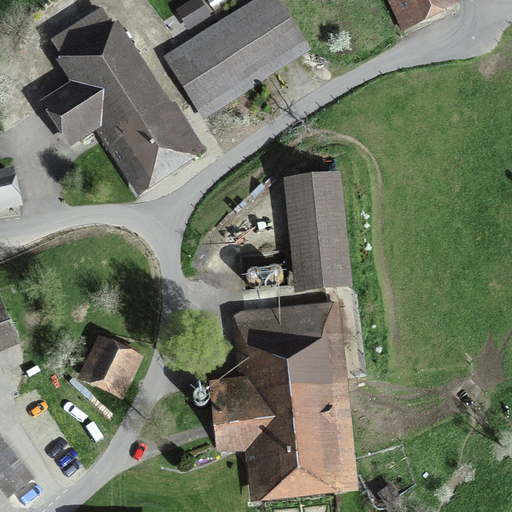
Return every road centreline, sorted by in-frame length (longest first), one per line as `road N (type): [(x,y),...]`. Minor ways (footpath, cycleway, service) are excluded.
road 1 (residential): [(162,218),(217,168),(330,90),(477,18)]
road 2 (unclassified): [(162,218),(172,298),(163,356),(114,451),(58,511)]
road 3 (unclassified): [(0,234),(85,215),(162,218)]
